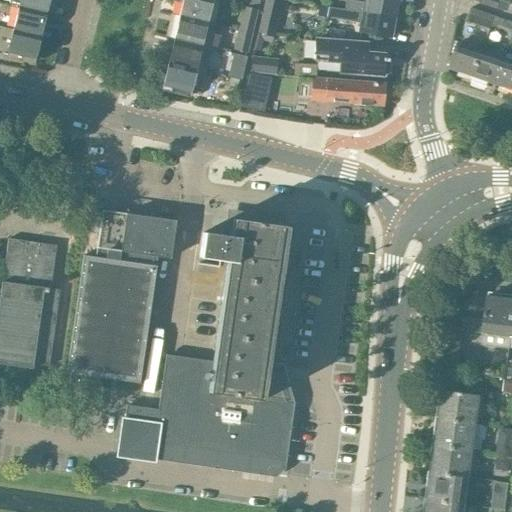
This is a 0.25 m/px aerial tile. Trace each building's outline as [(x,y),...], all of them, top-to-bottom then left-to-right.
[(46,12),(48,0),(9,0),(9,3),(46,12)] [(182,0),(179,16),(206,22),(211,0),(182,0)] [(265,0),(257,33),(269,36),(276,0),(265,0)] [(354,0),(345,0),(343,8),(392,17),(395,0),(363,0),(363,2),(354,0)] [(473,0),(473,1),(497,9),(500,0),(499,3),(489,0),(473,0)] [(500,0),(497,9),(511,13),(511,2),(505,0),(500,0)] [(40,35),(46,12),(9,3),(9,4),(19,6),(13,29),(40,35)] [(243,6),(237,30),(249,33),(255,9),(243,6)] [(343,8),(343,9),(321,6),(320,11),(323,11),(322,16),(359,23),(358,31),(388,37),(392,17),(343,8)] [(490,29),(495,16),(471,8),(466,21),(490,29)] [(213,24),(206,22),(179,16),(173,38),(200,45),(210,48),(214,32),(211,32),(213,24)] [(490,29),(491,26),(511,33),(511,22),(495,16),(490,29)] [(40,35),(13,29),(7,54),(34,60),(40,35)] [(245,53),(249,33),(237,30),(233,50),(245,53)] [(257,34),(254,49),(261,50),(264,36),(257,34)] [(315,37),(313,60),(340,62),(339,72),(381,75),(381,73),(386,74),(387,59),(382,58),(382,50),(368,49),(368,41),(315,37)] [(173,38),(168,62),(194,68),(200,45),(173,38)] [(472,83),(483,51),(460,44),(451,70),(460,73),(458,78),(472,83)] [(489,83),(496,85),(505,59),(483,51),(472,83),(487,88),(489,83)] [(242,67),(244,56),(233,54),(230,64),(242,67)] [(252,56),(249,71),(276,73),(277,59),(252,56)] [(496,85),(511,90),(511,61),(505,59),(496,85)] [(188,93),(194,68),(168,62),(162,86),(188,93)] [(248,73),(240,106),(262,111),(270,79),(248,73)] [(383,83),(327,78),(312,77),(310,100),(325,101),(325,96),(348,97),(348,103),(382,105),(383,83)] [(71,163),(52,159),(50,171),(69,175),(71,163)] [(94,256),(155,265),(156,256),(168,258),(174,220),(101,210),(94,256)] [(263,379),(264,370),(285,226),(234,219),(232,236),(201,232),(197,257),(228,262),(212,372),(263,379)] [(7,239),(1,282),(49,289),(55,246),(7,239)] [(155,265),(94,256),(82,254),(64,373),(69,373),(67,388),(96,392),(98,378),(138,383),(155,265)] [(59,290),(49,289),(1,282),(0,288),(0,365),(31,370),(32,364),(47,366),(59,290)] [(464,305),(463,316),(483,319),(481,333),(480,345),(507,348),(511,302),(511,299),(485,296),(484,307),(464,305)] [(275,371),(264,370),(263,379),(212,372),(163,365),(157,411),(125,406),(118,453),(272,476),(283,402),(275,371)] [(511,380),(503,380),(502,392),(511,392),(511,380)] [(438,419),(476,424),(480,395),(442,390),(438,419)] [(438,419),(435,446),(472,451),(476,424),(438,419)] [(511,455),(511,453),(511,441),(498,439),(496,453),(511,455)] [(435,446),(431,472),(469,477),(472,451),(435,446)] [(510,457),(498,456),(497,464),(502,470),(509,471),(510,457)] [(431,472),(428,500),(465,504),(469,477),(431,472)] [(505,509),(506,496),(493,494),(491,507),(505,509)] [(463,511),(465,504),(428,500),(425,511),(463,511)]
